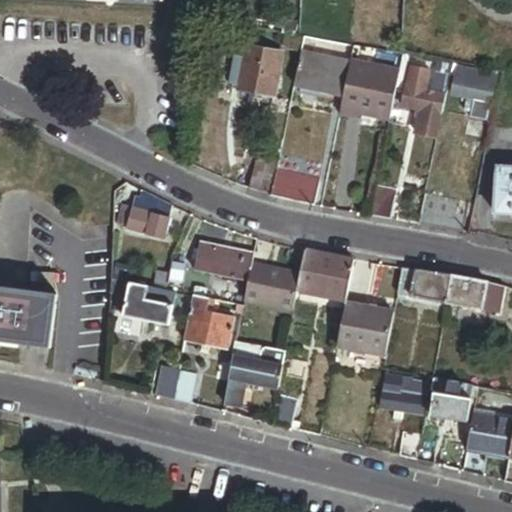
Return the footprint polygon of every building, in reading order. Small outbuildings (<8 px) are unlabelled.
[(281,53),(246,47),(245,57),(235,56),(230,84),(239,86),(239,90),(275,95),(281,53)] [(351,60),(301,51),(293,85),(294,86),(344,95),(351,60)] [(340,110),(389,120),(399,69),(351,58),(351,60),(344,95),(340,110)] [(441,115),(450,66),(437,63),(432,92),(427,91),(431,72),(411,68),(403,107),(419,110),(441,115)] [(494,80),(456,72),(450,100),(471,104),(467,123),(484,126),(494,80)] [(441,115),(419,110),(414,133),(436,137),(441,115)] [(511,143),(501,143),(497,190),(511,191),(511,143)] [(276,153),(259,149),(250,188),(267,193),(276,153)] [(272,196),(299,202),(304,176),(277,170),(272,196)] [(299,202),(315,206),(320,179),(304,176),(299,202)] [(398,190),(375,185),(372,203),(394,209),(398,190)] [(439,197),(424,194),(420,215),(418,224),(433,227),(439,197)] [(453,200),(439,197),(433,227),(447,230),(453,200)] [(468,203),(453,200),(447,230),(462,233),(468,203)] [(174,208),(173,208),(156,203),(137,201),(135,210),(171,218),(174,208)] [(394,209),(372,203),(369,215),(370,215),(392,219),(394,209)] [(167,237),(171,218),(135,210),(124,207),(120,226),(167,237)] [(212,275),(249,283),(252,267),(255,255),(232,250),(233,245),(225,243),(224,249),(217,248),(212,275)] [(212,275),(217,248),(200,244),(198,251),(192,250),(190,260),(196,262),(194,272),(199,273),(212,275)] [(308,275),(313,253),(307,252),(301,276),(298,293),(347,302),(351,283),(308,275)] [(308,275),(351,283),(355,261),(313,253),(308,275)] [(173,262),(170,276),(167,292),(176,294),(182,295),(189,265),(173,262)] [(301,276),(252,267),(249,283),(245,303),(294,313),(298,293),(301,276)] [(439,274),(402,269),(396,297),(448,305),(454,277),(439,274)] [(167,292),(170,276),(158,274),(155,290),(167,292)] [(487,284),(454,277),(448,305),(455,307),(483,312),(487,284)] [(126,284),(114,282),(113,293),(123,295),(125,289),(126,284)] [(506,288),(487,284),(483,312),(501,315),(506,288)] [(176,294),(167,292),(155,290),(131,285),(130,289),(129,297),(174,305),(176,294)] [(0,342),(52,349),(59,296),(0,288),(0,342)] [(192,311),(194,298),(182,295),(176,294),(174,305),(174,308),(192,311)] [(174,308),(174,305),(129,297),(125,317),(170,326),(172,316),(174,308)] [(206,323),(209,301),(194,298),(192,311),(190,320),(206,323)] [(346,306),(338,348),(385,359),(393,316),(346,306)] [(172,316),(190,320),(192,311),(174,308),(172,316)] [(190,320),(186,341),(230,351),(234,329),(206,323),(190,320)] [(244,355),(246,346),(237,344),(235,353),(244,355)] [(263,349),(246,346),(244,355),(243,359),(260,363),(263,349)] [(279,388),(286,353),(263,349),(260,363),(243,359),(242,359),(238,380),(245,381),(279,388)] [(245,381),(238,380),(242,359),(243,359),(244,355),(235,353),(234,358),(225,404),(240,408),(245,381)] [(174,401),(179,371),(163,368),(157,397),(174,401)] [(197,375),(179,371),(174,401),(191,405),(197,375)] [(384,376),(382,392),(398,394),(400,378),(384,376)] [(411,380),(400,378),(398,394),(409,396),(411,383),(411,380)] [(459,385),(433,380),(432,387),(431,390),(434,394),(471,400),(473,388),(459,385)] [(431,393),(431,390),(432,387),(411,383),(409,396),(425,399),(425,393),(431,393)] [(398,394),(382,392),(379,408),(394,410),(402,411),(422,415),(425,399),(409,396),(398,394)] [(472,400),(471,400),(434,394),(431,416),(468,422),(470,412),(472,400)] [(272,425),(289,429),(295,400),(278,397),(276,406),(272,425)] [(272,425),(276,406),(260,403),(256,421),(272,425)] [(468,444),(467,451),(488,455),(510,458),(511,446),(511,420),(473,414),(468,444)] [(403,431),(400,457),(417,461),(421,436),(403,431)] [(463,473),(467,451),(468,444),(443,438),(439,467),(463,473)] [(488,455),(467,451),(463,473),(484,478),(488,455)]
